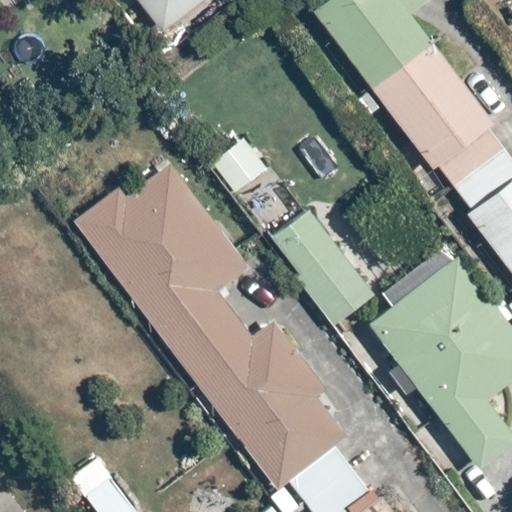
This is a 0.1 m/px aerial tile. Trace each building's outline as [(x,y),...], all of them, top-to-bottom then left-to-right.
[(142,0),(162,26),(196,0),(142,0)] [(374,84),(434,38),(411,8),(421,0),(321,0),(315,5),(374,84)] [(435,164),(495,118),(434,38),(374,84),(435,164)] [(511,265),(511,141),(495,118),(435,164),(511,265)] [(265,165),(239,130),(208,153),(233,188),(265,165)] [(314,511),(337,511),(375,484),(340,439),(331,426),(336,422),(312,389),(323,382),(270,312),(249,328),(219,288),(249,265),(170,159),(124,193),(81,225),(277,486),(288,477),(288,478),(314,511)] [(379,287),(317,198),(269,232),(331,320),(379,287)] [(511,373),(511,328),(455,253),(369,317),(479,463),(511,437),(511,431),(484,394),(511,373)] [(141,511),(95,450),(68,470),(99,511),(141,511)] [(395,511),(380,492),(352,511),(395,511)]
